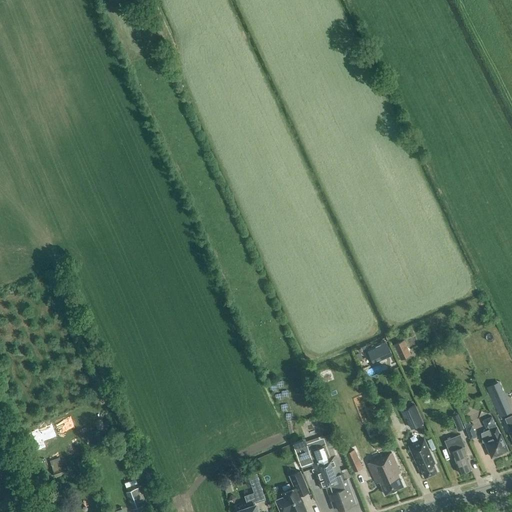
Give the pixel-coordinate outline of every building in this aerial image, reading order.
[(401,360),(410,355),(403,341),(394,345),(401,360)] [(383,351),(381,347),(368,353),(373,364),(391,356),(387,348),(383,351)] [(494,403),(505,399),(502,392),(491,396),(494,403)] [(423,423),(415,404),(400,411),(405,421),(407,420),(411,429),(423,423)] [(452,416),(458,431),(464,428),(458,413),(452,416)] [(499,435),(496,427),(492,417),(482,420),(486,428),(488,428),(489,430),(481,433),(482,442),(484,441),(491,457),(493,457),(493,458),(499,455),(499,454),(507,450),(500,434),(499,435)] [(470,440),(477,437),(472,425),(471,425),(469,422),(464,424),(465,428),(470,440)] [(471,469),(461,447),(465,446),(460,435),(444,441),(452,459),(453,459),(460,474),(471,469)] [(377,451),(389,446),(385,436),(373,441),(377,451)] [(333,442),(326,445),(323,438),(294,448),(301,467),(312,463),(320,487),(326,485),(334,510),(354,503),(346,478),(344,479),(335,454),(337,454),(333,442)] [(436,472),(433,464),(435,463),(424,439),(408,446),(419,470),(421,469),(424,477),(436,472)] [(353,472),(363,468),(355,450),(345,454),(353,472)] [(403,486),(397,474),(400,473),(391,453),(367,464),(376,484),(379,482),(385,495),(403,486)] [(55,477),(66,473),(61,461),(51,464),(55,477)] [(305,511),(306,511),(300,496),(309,492),(300,472),(289,476),(294,488),(281,494),(283,497),(275,501),(279,511),(305,511)] [(257,511),(254,503),(265,499),(256,474),(248,476),(254,493),(245,496),(248,505),(249,507),(238,511),(257,511)] [(133,510),(147,505),(140,487),(126,492),(133,510)]
